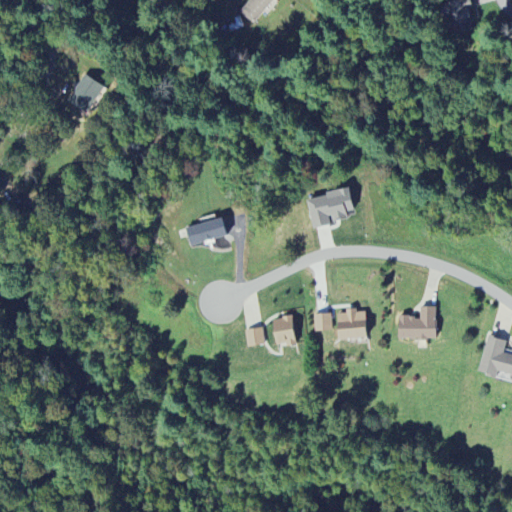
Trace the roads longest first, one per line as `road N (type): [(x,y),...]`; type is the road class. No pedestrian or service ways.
road 1 (residential): [(511,304),(453,272),(373,252),(306,262),(220,303)]
road 2 (residential): [(37,0),(49,19),(47,67),(0,143)]
